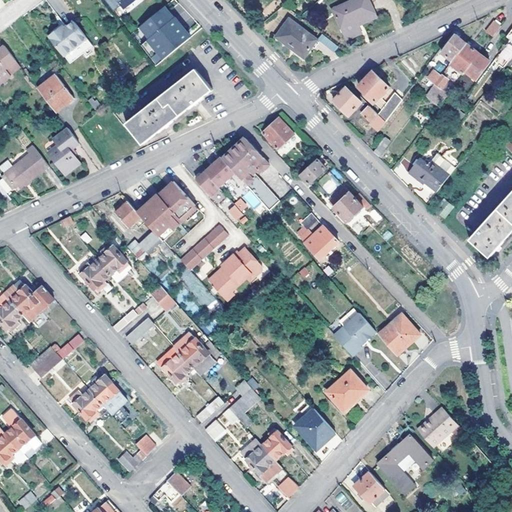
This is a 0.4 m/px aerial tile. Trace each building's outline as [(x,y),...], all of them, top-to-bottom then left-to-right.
[(104,0),(113,11),(121,5),(124,9),(135,0),(104,0)] [(362,32),(356,21),(374,12),(368,0),(352,0),(333,9),(346,39),(362,32)] [(173,21),(164,9),(139,28),(148,40),(146,41),(162,61),(189,39),(174,20),(173,21)] [(317,40),(290,19),(276,38),(304,57),(311,48),(315,43),(317,40)] [(71,64),(93,47),(73,22),(67,27),(63,22),(48,33),(71,64)] [(499,30),(501,27),(495,22),(487,32),(493,37),(499,30)] [(498,54),(501,56),(508,62),(511,57),(511,30),(507,37),(510,39),(498,54)] [(442,52),(453,61),(467,44),(456,35),(442,52)] [(156,66),(162,61),(146,41),(140,46),(156,66)] [(480,54),(467,44),(453,61),(451,64),(464,74),(466,72),(480,54)] [(0,84),(21,68),(5,48),(0,51),(0,84)] [(490,62),(480,54),(466,72),(477,80),(490,62)] [(428,79),(435,85),(442,76),(446,71),(439,66),(428,79)] [(126,124),(143,145),(213,90),(197,69),(126,124)] [(374,104),(390,87),(373,72),(358,86),(365,94),(364,94),(374,104)] [(448,80),(442,76),(435,85),(426,96),(439,106),(448,95),(441,89),(448,80)] [(56,77),(38,90),(57,114),(74,100),(56,77)] [(362,102),(347,87),(333,101),(348,116),(362,102)] [(397,90),(377,115),(385,123),(406,96),(397,90)] [(95,97),(89,100),(94,109),(100,105),(95,97)] [(377,115),(369,106),(362,113),(373,124),(371,126),(378,133),(385,123),(377,115)] [(286,140),(293,133),(280,119),(263,133),(283,154),(291,145),(286,140)] [(62,142),(72,134),(68,128),(58,136),(62,142)] [(62,142),(46,154),(62,174),(77,162),(69,152),(79,144),(72,134),(62,142)] [(245,138),(224,159),(245,183),(265,206),(270,211),(281,201),(255,173),(252,170),(257,165),(260,168),(257,171),(260,174),(269,166),(245,138)] [(373,153),(379,158),(389,146),(382,141),(373,153)] [(49,168),(33,146),(26,152),(28,156),(12,168),(7,161),(0,166),(0,170),(3,175),(4,176),(14,189),(16,192),(49,168)] [(437,194),(457,168),(437,153),(428,166),(418,178),(416,181),(423,186),(424,184),(437,194)] [(413,167),(418,161),(415,158),(410,165),(413,167)] [(326,169),(317,160),(301,176),(309,185),(326,169)] [(413,167),(410,172),(418,178),(428,166),(419,160),(418,161),(413,167)] [(194,169),(188,161),(184,165),(191,172),(194,169)] [(79,166),(77,162),(62,174),(64,177),(79,166)] [(217,163),(206,171),(220,187),(230,177),(217,163)] [(333,168),(318,183),(328,194),(344,179),(333,168)] [(229,197),(220,187),(206,171),(197,179),(212,196),(218,190),(220,193),(218,196),(223,202),(229,197)] [(418,178),(410,172),(408,174),(416,181),(418,178)] [(14,189),(4,176),(1,179),(11,192),(14,189)] [(153,199),(138,213),(146,222),(154,231),(163,241),(167,246),(179,235),(183,240),(195,229),(193,226),(204,216),(174,182),(159,196),(161,199),(156,203),(154,200),(153,199)] [(240,189),(259,211),(265,206),(245,183),(240,189)] [(354,198),(344,188),(329,202),(333,207),(333,208),(347,222),(361,208),(362,207),(354,198)] [(358,194),(354,198),(362,207),(361,208),(367,215),(372,210),(366,205),(367,203),(358,194)] [(511,232),(511,194),(470,240),(489,258),(511,232)] [(229,197),(223,202),(230,209),(235,205),(229,197)] [(444,220),(453,208),(444,201),(435,212),(444,220)] [(138,213),(128,202),(116,213),(128,228),(132,225),(137,230),(146,222),(138,213)] [(244,214),(235,205),(230,209),(239,218),(244,214)] [(323,226),(312,215),(305,222),(316,233),(305,243),(321,260),(339,242),(325,226),(323,226)] [(64,228),(69,226),(66,219),(61,221),(64,228)] [(228,236),(219,226),(180,260),(189,270),(228,236)] [(163,241),(154,231),(140,245),(148,254),(163,241)] [(88,232),(81,235),(85,244),(92,241),(88,232)] [(97,260),(103,268),(122,251),(120,249),(118,251),(111,244),(104,251),(106,252),(97,260)] [(220,272),(209,281),(222,296),(229,290),(232,293),(247,279),(250,282),(262,271),(262,268),(245,249),(239,254),(236,257),(234,255),(222,267),(225,270),(221,273),(220,272)] [(103,268),(110,275),(117,282),(132,268),(122,255),(124,253),(122,251),(103,268)] [(103,268),(97,260),(91,265),(90,263),(79,273),(85,280),(83,282),(84,284),(103,268)] [(103,268),(84,284),(87,286),(89,284),(96,292),(103,285),(101,284),(110,275),(103,268)] [(18,290),(24,285),(19,279),(13,285),(18,290)] [(18,290),(13,285),(4,294),(16,308),(35,291),(33,290),(31,292),(24,285),(18,290)] [(55,301),(41,286),(35,291),(16,308),(23,316),(30,323),(55,301)] [(151,294),(159,302),(168,294),(161,286),(151,294)] [(229,290),(222,296),(227,302),(234,295),(232,293),(229,290)] [(0,322),(16,308),(4,294),(0,296),(0,322)] [(168,294),(159,302),(161,305),(166,311),(175,302),(168,294)] [(143,312),(147,309),(142,304),(139,308),(143,312)] [(14,324),(23,316),(16,308),(0,322),(0,327),(2,325),(9,332),(16,326),(14,324)] [(137,314),(135,311),(132,308),(112,326),(117,331),(137,314)] [(143,312),(139,308),(135,311),(137,314),(139,316),(143,312)] [(156,318),(151,313),(147,317),(152,322),(156,318)] [(360,346),(376,332),(375,331),(360,314),(334,336),(352,357),(362,348),(360,346)] [(403,315),(379,335),(396,355),(411,341),(413,343),(421,336),(403,315)] [(154,324),(152,322),(147,317),(125,337),(132,343),(154,324)] [(190,333),(174,347),(186,361),(205,344),(203,342),(201,345),(190,333)] [(57,353),(62,359),(83,341),(77,335),(60,350),(57,353)] [(207,346),(205,344),(186,361),(192,368),(199,376),(216,361),(204,349),(207,346)] [(52,348),(57,353),(60,350),(56,345),(52,348)] [(164,368),(168,373),(166,375),(168,377),(186,361),(174,347),(157,364),(162,370),(164,368)] [(37,371),(57,353),(52,348),(32,366),(37,371)] [(42,376),(62,359),(57,353),(37,371),(42,376)] [(186,361),(168,377),(170,380),(172,377),(179,384),(186,378),(184,376),(192,368),(186,361)] [(229,377),(236,371),(228,361),(220,368),(229,377)] [(345,412),(368,391),(351,372),(328,393),(345,412)] [(99,382),(89,390),(96,397),(114,380),(113,378),(110,381),(104,374),(97,380),(99,382)] [(252,377),(247,381),(254,389),(259,385),(252,377)] [(103,405),(111,415),(127,399),(121,392),(114,385),(116,382),(114,380),(96,397),(103,405)] [(238,392),(239,393),(241,396),(251,387),(248,383),(238,392)] [(251,387),(241,396),(243,397),(253,389),(251,387)] [(261,398),(253,389),(243,397),(230,409),(224,415),(232,424),(238,419),(261,398)] [(78,414),(96,397),(89,390),(81,398),(79,396),(72,403),(78,410),(76,412),(78,414)] [(94,413),(103,405),(96,397),(78,414),(80,416),(82,414),(89,421),(96,415),(94,413)] [(225,405),(229,401),(225,397),(221,400),(225,405)] [(225,405),(221,400),(200,419),(205,424),(225,405)] [(122,407),(115,414),(121,421),(129,414),(122,407)] [(443,408),(427,422),(429,425),(445,411),(443,408)] [(314,409),(313,410),(295,426),(317,451),(336,434),(314,409)] [(434,449),(459,426),(445,411),(429,425),(427,422),(418,430),(434,449)] [(12,441),(28,427),(20,418),(13,424),(15,426),(6,434),(12,441)] [(216,421),(206,431),(215,440),(225,431),(216,421)] [(6,434),(0,427),(0,451),(12,441),(6,434)] [(28,427),(12,441),(19,450),(29,461),(38,452),(36,449),(42,443),(28,427)] [(436,447),(440,452),(462,434),(458,429),(436,447)] [(269,453),(285,439),(276,430),(269,435),(271,437),(262,445),(269,453)] [(163,432),(158,437),(161,440),(166,435),(163,432)] [(406,494),(415,486),(396,466),(409,454),(423,469),(433,460),(411,436),(379,464),(406,494)] [(146,457),(156,447),(145,437),(136,446),(141,452),(146,457)] [(262,445),(256,438),(241,453),(252,465),(249,468),(251,470),(269,453),(262,445)] [(293,448),(285,439),(269,453),(276,460),(284,453),(286,454),(293,448)] [(15,453),(19,450),(12,441),(0,451),(0,459),(5,465),(12,459),(13,459),(18,455),(15,453)] [(130,473),(146,457),(141,452),(132,460),(126,454),(119,461),(130,473)] [(269,453),(251,470),(253,473),(255,470),(266,481),(282,467),(276,460),(269,453)] [(386,489),(371,472),(355,487),(370,504),(386,489)] [(175,473),(167,482),(172,488),(181,497),(190,488),(175,473)] [(299,486),(289,476),(279,486),(290,497),(299,486)] [(42,484),(47,490),(52,487),(46,481),(42,484)] [(158,501),(172,488),(167,482),(153,496),(158,501)] [(54,491),(59,497),(64,493),(59,487),(54,491)] [(56,500),(59,497),(54,491),(51,494),(56,500)] [(19,503),(26,510),(37,499),(31,492),(19,503)] [(46,508),(56,500),(51,494),(41,503),(46,508)] [(345,504),(348,498),(339,494),(336,500),(345,504)] [(113,511),(117,509),(109,500),(94,511),(113,511)]
